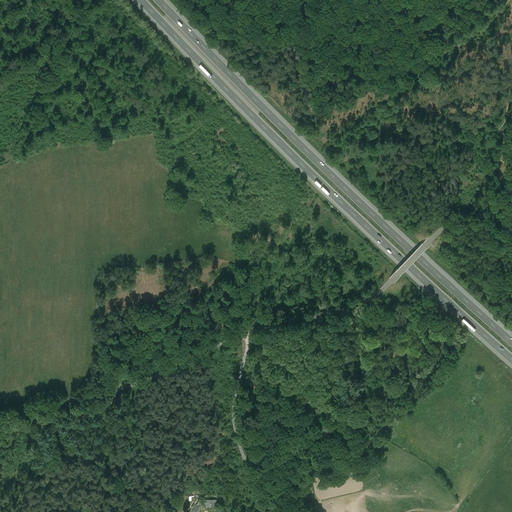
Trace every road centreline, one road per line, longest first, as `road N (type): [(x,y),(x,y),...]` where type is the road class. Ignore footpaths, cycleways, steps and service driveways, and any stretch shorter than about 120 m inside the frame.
road 1 (unclassified): [(0,419),(141,383),(250,331),(342,310),(373,296),(452,222),(511,220)]
road 2 (motorway): [(139,0),(309,172),(511,358)]
road 3 (motorway): [(511,342),(308,154),(158,0)]
road 4 (track): [(270,511),(236,445),(232,414),(250,331)]
